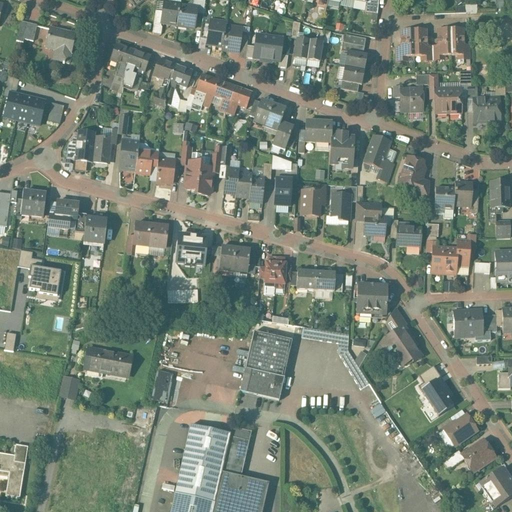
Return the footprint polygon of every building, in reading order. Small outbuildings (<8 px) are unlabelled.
[(204,0),(192,0),(191,9),(196,9),(195,14),(202,15),(204,0)] [(378,0),(366,0),(366,4),(365,4),(364,13),(377,16),(378,0)] [(180,6),(162,3),(161,12),(159,24),(161,24),(176,26),(177,26),(179,7),(180,6)] [(196,9),(191,9),(179,7),(177,26),(176,26),(176,27),(193,30),(195,14),(196,9)] [(161,12),(154,11),(152,26),(160,27),(161,24),(159,24),(161,12)] [(27,24),(20,22),(16,42),(23,43),(23,40),(27,24)] [(226,24),(214,22),(214,27),(201,26),(199,39),(207,40),(206,45),(222,48),(222,47),(225,27),(226,24)] [(299,25),(292,23),(290,40),(296,41),(297,40),(299,25)] [(36,26),(27,24),(23,40),(32,42),(36,26)] [(225,27),(222,47),(222,48),(221,51),(238,53),(238,48),(246,49),(248,35),(235,33),(236,28),(225,27)] [(61,32),(49,29),(44,49),(59,52),(57,62),(68,64),(70,55),(75,35),(61,32)] [(462,30),(449,31),(450,56),(462,56),(463,56),(462,46),(462,30)] [(425,31),(413,32),(413,57),(425,57),(427,57),(426,47),(425,31)] [(449,31),(437,31),(437,46),(438,57),(450,56),(449,31)] [(413,32),(400,32),(401,48),(401,58),(402,58),(413,57),(413,32)] [(269,38),(255,36),(254,48),(252,59),(253,59),(260,60),(260,59),(266,60),(269,38)] [(365,40),(343,36),(342,42),(364,46),(365,40)] [(282,40),(269,38),(266,60),(271,61),(271,62),(278,63),(279,63),(280,56),(282,40)] [(297,40),(296,41),(293,59),(306,62),(309,42),(297,40)] [(322,44),(309,42),(306,62),(319,63),(322,44)] [(364,47),(342,43),(341,52),(346,53),(347,52),(362,56),(364,47)] [(132,52),(115,45),(107,68),(117,71),(124,73),(132,52)] [(254,48),(246,47),(245,59),(253,60),(253,59),(252,59),(254,48)] [(149,57),(132,51),(132,52),(124,73),(131,76),(131,75),(133,69),(143,73),(149,58),(149,57)] [(362,56),(347,52),(346,53),(344,68),(364,71),(366,56),(362,56)] [(287,57),(280,56),(279,63),(278,63),(277,68),(285,69),(287,57)] [(175,66),(159,60),(153,76),(163,80),(157,97),(153,95),(150,104),(163,108),(165,94),(167,89),(175,67),(175,66)] [(192,73),(175,67),(167,89),(173,91),(176,84),(186,88),(192,73)] [(364,71),(344,68),(342,83),(359,86),(362,86),(364,71)] [(71,85),(73,74),(59,71),(57,82),(71,85)] [(117,71),(109,91),(121,94),(122,91),(124,73),(117,71)] [(470,72),(459,73),(459,86),(466,85),(466,88),(470,88),(470,72)] [(131,76),(124,73),(122,91),(129,94),(135,76),(131,75),(131,76)] [(217,82),(201,76),(195,91),(205,95),(203,101),(210,104),(212,97),(217,82)] [(427,76),(415,76),(415,86),(427,86),(427,76)] [(437,76),(427,76),(427,86),(427,88),(438,88),(437,76)] [(3,98),(9,99),(10,94),(15,96),(19,80),(8,77),(3,98)] [(234,88),(217,82),(212,97),(221,101),(219,107),(226,110),(234,88)] [(146,84),(139,83),(137,92),(144,93),(146,84)] [(359,86),(342,83),(340,91),(358,94),(359,86)] [(504,87),(494,87),(494,97),(504,97),(504,94),(504,87)] [(251,94),(234,88),(226,110),(234,112),(236,106),(245,109),(251,94)] [(417,88),(414,92),(408,92),(409,114),(422,113),(421,88),(417,88)] [(476,88),(470,88),(466,88),(466,102),(472,101),(472,100),(477,100),(476,88)] [(173,91),(167,89),(164,105),(170,106),(173,91)] [(461,114),(460,90),(447,91),(447,114),(461,114)] [(137,92),(135,91),(133,102),(141,104),(144,93),(137,92)] [(447,91),(434,91),(434,115),(447,114),(447,91)] [(408,92),(399,92),(400,114),(409,114),(408,92)] [(195,95),(190,93),(186,102),(186,106),(191,107),(193,102),(192,102),(195,95)] [(15,96),(10,94),(9,99),(4,119),(15,122),(21,97),(15,96)] [(33,100),(21,97),(15,122),(27,125),(33,100)] [(477,100),(472,100),(472,101),(473,124),(486,123),(485,99),(477,100)] [(498,99),(485,99),(486,123),(499,123),(498,99)] [(45,103),(33,100),(27,125),(39,128),(45,103)] [(186,102),(179,100),(177,111),(185,113),(186,106),(186,102)] [(254,101),(248,117),(254,119),(259,103),(254,101)] [(273,105),(261,101),(259,103),(254,119),(252,124),(264,129),(273,105)] [(63,107),(51,105),(47,122),(59,125),(63,107)] [(285,110),(273,105),(264,129),(276,133),(280,123),(282,118),(285,110)] [(292,110),(286,108),(285,110),(282,118),(288,121),(292,110)] [(127,118),(119,117),(117,131),(117,135),(125,136),(127,118)] [(246,122),(237,121),(235,133),(245,135),(246,122)] [(331,124),(305,122),(304,143),(330,145),(330,137),(331,124)] [(293,128),(280,123),(276,133),(271,147),(284,152),(286,148),(287,145),(290,135),(293,128)] [(111,131),(103,130),(102,139),(110,139),(111,131)] [(94,136),(81,134),(80,140),(72,140),(67,146),(65,160),(91,163),(91,164),(92,164),(92,162),(95,138),(95,134),(94,136)] [(295,137),(290,135),(287,145),(286,148),(291,149),(295,137)] [(345,136),(336,135),(336,137),(330,137),(330,145),(328,166),(341,166),(340,170),(350,170),(351,170),(351,161),(352,139),(345,139),(345,136)] [(390,144),(372,137),(363,164),(362,169),(368,172),(370,167),(379,170),(375,180),(386,184),(393,165),(391,165),(395,153),(387,151),(390,144)] [(102,139),(95,138),(92,162),(108,164),(110,145),(111,140),(110,139),(102,139)] [(138,144),(122,142),(118,170),(135,172),(137,152),(138,144)] [(191,150),(181,149),(180,164),(179,167),(186,167),(186,163),(189,164),(191,150)] [(230,151),(221,150),(220,157),(219,167),(228,168),(230,151)] [(151,154),(137,152),(135,172),(134,175),(147,176),(150,175),(150,168),(152,154),(151,154)] [(220,157),(211,156),(209,170),(212,170),(212,174),(219,175),(219,167),(220,157)] [(271,166),(271,171),(291,172),(291,164),(271,156),(271,166)] [(422,164),(408,159),(399,183),(400,185),(405,187),(408,185),(417,189),(420,181),(424,171),(422,168),(421,168),(422,164)] [(174,162),(157,160),(156,169),(155,185),(162,186),(164,184),(171,185),(172,178),(174,163),(174,162)] [(86,164),(74,163),(73,172),(85,174),(86,164)] [(189,164),(186,163),(186,167),(184,188),(187,191),(196,192),(197,192),(199,169),(200,165),(189,164)] [(271,166),(262,165),(261,180),(264,180),(270,180),(271,171),(271,166)] [(209,170),(199,169),(197,192),(196,192),(196,196),(206,197),(210,194),(212,174),(212,170),(209,170)] [(238,172),(225,170),(222,194),(236,195),(236,193),(238,174),(238,172)] [(251,176),(238,174),(236,193),(244,194),(243,198),(249,199),(251,179),(251,176)] [(261,180),(251,179),(249,199),(248,205),(261,206),(264,180),(261,180)] [(290,181),(276,180),(275,206),(289,207),(290,181)] [(429,184),(420,181),(417,189),(414,196),(428,201),(429,184)] [(507,183),(489,183),(490,210),(508,209),(507,183)] [(471,186),(454,185),(454,190),(453,207),(469,208),(470,208),(470,191),(471,186)] [(326,186),(316,186),(316,192),(319,193),(319,199),(325,199),(326,186)] [(356,189),(344,188),(344,197),(350,197),(349,203),(355,203),(356,199),(356,189)] [(454,190),(434,189),(433,211),(452,212),(453,207),(454,190)] [(478,192),(470,191),(470,208),(469,208),(468,214),(477,214),(478,192)] [(308,194),(302,194),(300,214),(307,214),(307,218),(318,218),(319,199),(319,193),(316,192),(309,192),(308,194)] [(0,194),(0,227),(6,229),(10,204),(11,196),(10,196),(0,194)] [(29,197),(23,196),(22,201),(20,216),(21,216),(22,214),(29,214),(28,217),(43,219),(45,196),(30,194),(29,197)] [(344,197),(332,196),(330,218),(338,218),(338,222),(348,223),(349,203),(350,197),(344,197)] [(22,201),(16,200),(16,205),(15,207),(14,220),(21,221),(21,216),(20,216),(22,201)] [(78,205),(56,203),(54,218),(54,219),(68,220),(75,221),(76,221),(77,215),(78,205)] [(393,210),(379,209),(378,218),(385,219),(385,227),(390,228),(391,222),(392,222),(393,210)] [(371,212),(355,211),(354,223),(364,223),(364,217),(370,218),(371,212)] [(86,216),(77,215),(76,221),(75,221),(74,233),(84,234),(85,220),(86,216)] [(260,216),(247,215),(247,222),(259,223),(260,216)] [(54,218),(48,217),(47,229),(67,231),(68,220),(54,219),(54,218)] [(370,218),(364,217),(364,223),(363,236),(384,238),(385,227),(385,219),(378,218),(370,218)] [(106,223),(85,220),(84,234),(83,244),(103,246),(106,223)] [(392,222),(391,222),(390,228),(390,235),(396,235),(396,229),(398,229),(398,222),(392,222)] [(509,223),(495,223),(495,240),(509,239),(509,223)] [(133,237),(127,237),(125,254),(135,255),(136,247),(148,248),(150,226),(134,225),(133,237)] [(166,228),(151,226),(150,226),(148,248),(163,250),(164,251),(164,244),(166,228)] [(438,226),(427,226),(426,238),(437,238),(438,226)] [(398,229),(396,229),(396,235),(395,247),(420,248),(421,230),(398,229)] [(475,237),(467,236),(467,243),(469,243),(469,251),(475,251),(475,237)] [(13,239),(12,248),(21,250),(23,241),(13,239)] [(435,243),(426,242),(425,253),(431,254),(432,249),(435,249),(435,243)] [(467,243),(456,242),(456,251),(455,268),(456,268),(468,269),(469,251),(469,243),(467,243)] [(171,244),(164,244),(164,251),(163,250),(163,255),(170,256),(171,244)] [(235,250),(220,248),(218,270),(233,272),(235,250)] [(435,249),(432,249),(431,254),(430,272),(434,272),(436,275),(443,275),(443,273),(444,250),(435,249)] [(249,251),(235,250),(233,272),(247,273),(248,266),(249,253),(249,251)] [(456,251),(444,250),(443,273),(443,275),(455,276),(456,268),(455,268),(456,251)] [(511,252),(494,253),(495,280),(506,280),(506,283),(511,282),(511,252)] [(256,253),(249,253),(248,266),(255,267),(256,253)] [(275,260),(268,260),(268,265),(265,268),(265,270),(259,270),(258,281),(264,281),(264,285),(267,286),(267,290),(274,290),(275,260)] [(282,260),(275,260),(274,290),(281,290),(281,286),(284,286),(284,281),(290,282),(291,274),(291,270),(285,270),(285,269),(282,266),(282,260)] [(61,272),(31,267),(29,280),(33,281),(31,290),(40,291),(39,294),(57,297),(61,272)] [(315,274),(297,273),(296,287),(296,291),(314,292),(315,274)] [(335,275),(315,274),(314,292),(333,293),(335,276),(335,275)] [(343,276),(335,276),(333,293),(342,294),(343,276)] [(414,289),(424,288),(423,278),(413,280),(414,289)] [(444,292),(456,291),(455,282),(443,283),(444,292)] [(274,290),(267,290),(267,286),(264,285),(263,296),(264,297),(273,298),(274,298),(274,290)] [(379,288),(364,287),(363,286),(360,285),(359,286),(357,286),(355,315),(359,315),(370,316),(383,317),(384,310),(385,310),(387,288),(385,288),(384,287),(380,287),(379,288)] [(511,309),(501,310),(501,311),(502,327),(502,334),(511,333),(511,309)] [(394,310),(386,323),(393,334),(404,327),(404,328),(406,327),(394,310)] [(464,312),(453,312),(455,339),(466,339),(465,336),(482,335),(482,334),(482,317),(481,313),(464,314),(464,312)] [(495,316),(482,317),(482,334),(496,334),(496,328),(495,316)] [(393,334),(387,338),(389,341),(383,346),(387,352),(386,353),(387,355),(391,353),(401,368),(411,361),(413,364),(422,358),(407,337),(409,335),(404,328),(404,327),(393,334)] [(348,336),(321,332),(319,342),(338,344),(337,351),(339,356),(340,359),(360,391),(369,385),(358,368),(347,352),(348,336)] [(291,342),(253,333),(244,371),(250,372),(250,371),(282,378),(291,342)] [(6,334),(4,350),(12,352),(15,335),(6,334)] [(354,339),(353,346),(365,348),(366,341),(354,339)] [(129,357),(89,350),(85,371),(126,378),(129,357)] [(491,357),(476,358),(476,366),(491,365),(491,357)] [(250,372),(244,371),(240,391),(245,393),(250,372)] [(282,378),(250,371),(250,372),(245,393),(278,400),(283,378),(282,378)] [(80,381),(63,378),(58,399),(75,403),(80,381)] [(452,397),(440,378),(420,392),(428,404),(432,402),(441,415),(453,408),(448,400),(452,397)] [(380,404),(371,410),(376,418),(385,413),(380,404)] [(466,417),(453,426),(452,425),(443,432),(453,448),(463,442),(465,442),(469,440),(469,437),(476,432),(466,417)] [(449,420),(435,429),(438,435),(443,432),(452,425),(449,420)] [(230,436),(190,427),(170,511),(211,511),(221,473),(229,438),(230,436)] [(248,442),(229,438),(221,473),(240,478),(248,442)] [(56,510),(55,511),(100,511),(98,511),(103,493),(108,494),(110,484),(106,483),(109,469),(114,471),(117,461),(111,459),(113,451),(99,447),(100,445),(81,441),(81,443),(73,441),(69,458),(73,459),(70,473),(64,472),(55,509),(56,510)] [(483,442),(461,457),(472,474),(481,468),(484,468),(487,466),(488,463),(494,459),(483,442)] [(14,457),(0,454),(0,477),(8,478),(5,497),(19,500),(25,465),(13,463),(14,457)] [(511,485),(502,470),(478,485),(482,490),(481,491),(491,505),(492,505),(495,510),(511,498),(511,485)] [(221,473),(211,511),(261,511),(268,484),(240,478),(221,473)] [(291,511),(292,489),(284,489),(283,511),(291,511)]
